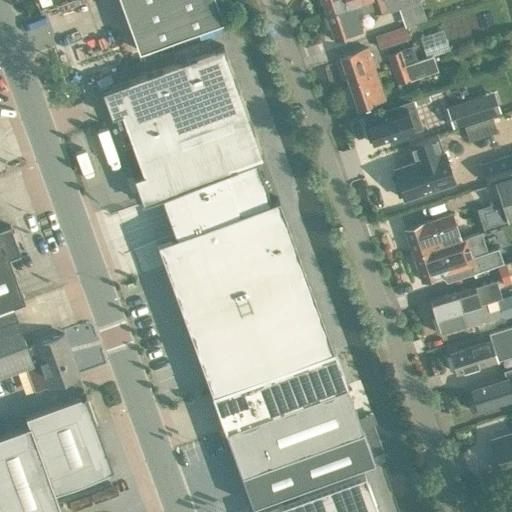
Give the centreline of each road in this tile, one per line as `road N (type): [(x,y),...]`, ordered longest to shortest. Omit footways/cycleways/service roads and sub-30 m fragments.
road 1 (residential): [(453,511),(268,0)]
road 2 (unclassified): [(180,511),(0,14)]
